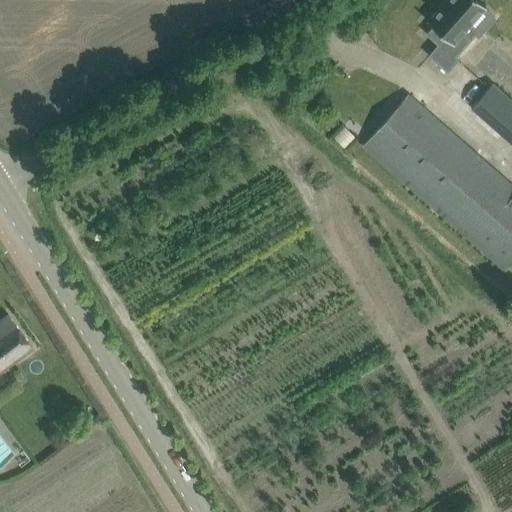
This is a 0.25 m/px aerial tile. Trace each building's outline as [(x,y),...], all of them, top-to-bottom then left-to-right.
[(445,0),(427,20),(433,26),(426,33),(438,44),(428,55),(447,71),(458,59),(452,54),(459,46),(462,48),(475,33),(468,26),(486,6),(478,0),(445,0)] [(511,100),(492,83),(471,107),(511,142),(511,100)] [(511,261),(511,185),(407,93),(362,145),(505,270),(511,261)] [(8,314),(0,319),(0,371),(33,347),(8,314)] [(0,414),(0,434),(14,457),(23,451),(0,414)]
